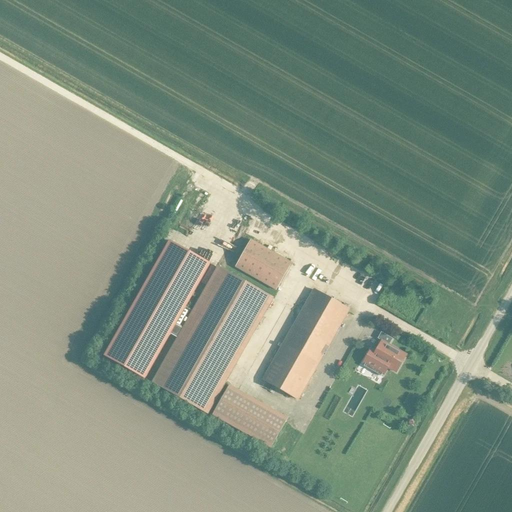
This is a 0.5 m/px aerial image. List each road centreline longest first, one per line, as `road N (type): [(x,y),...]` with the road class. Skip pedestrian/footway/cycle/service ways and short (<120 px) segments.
road 1 (track): [(236,204),(222,181),(0,54)]
road 2 (unclassified): [(382,511),(511,282)]
